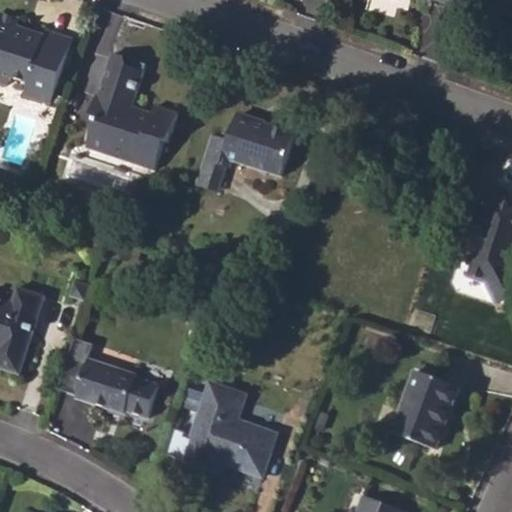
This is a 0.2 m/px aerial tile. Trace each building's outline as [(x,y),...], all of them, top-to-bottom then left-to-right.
[(511,0),(504,0),(501,12),(511,14),(511,0)] [(0,87),(3,89),(9,86),(11,81),(29,87),(25,99),(40,104),(42,99),(53,103),(73,44),(47,36),(45,43),(26,37),(27,33),(20,31),(23,22),(1,15),(0,16),(0,87)] [(97,118),(90,141),(132,155),(130,162),(157,171),(166,142),(169,143),(179,115),(157,107),(154,115),(152,117),(143,114),(144,112),(133,108),(148,65),(115,54),(100,97),(98,96),(92,116),(97,118)] [(238,117),(266,126),(267,122),(239,114),(238,117)] [(205,161),(233,170),(236,162),(282,176),(296,136),(266,126),(238,117),(230,141),(213,136),(205,161)] [(132,155),(90,141),(87,148),(130,162),(132,155)] [(205,161),(197,185),(225,194),(233,170),(205,161)] [(141,188),(127,204),(141,216),(155,199),(141,188)] [(511,204),(494,198),(483,230),(473,235),(482,253),(474,279),(494,286),(507,309),(511,305),(511,204)] [(72,297),(87,302),(91,288),(76,283),(72,297)] [(0,367),(22,375),(46,299),(19,290),(15,303),(0,298),(0,367)] [(111,409),(112,406),(128,412),(149,418),(160,386),(138,378),(139,376),(91,360),(78,398),(111,409)] [(394,433),(437,450),(461,389),(417,371),(394,433)] [(186,459),(222,472),(224,463),(264,477),(278,435),(239,420),(248,396),(212,384),(186,459)] [(111,409),(110,412),(126,417),(128,412),(112,406),(111,409)] [(227,466),(223,478),(259,490),(263,478),(227,466)] [(404,511),(365,496),(359,511),(404,511)]
